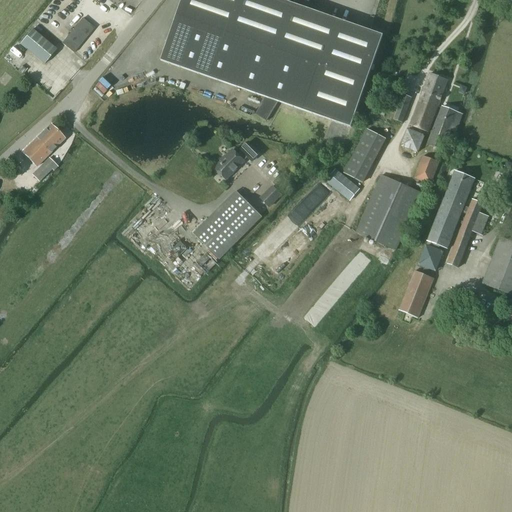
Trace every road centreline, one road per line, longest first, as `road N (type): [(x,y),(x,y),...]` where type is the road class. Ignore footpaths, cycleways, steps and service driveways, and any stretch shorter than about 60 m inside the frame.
road 1 (unclassified): [(157,0),(89,82),(0,164)]
road 2 (track): [(511,193),(471,289),(511,307)]
